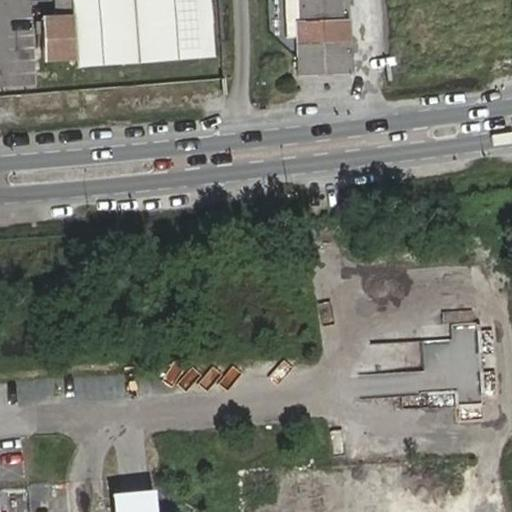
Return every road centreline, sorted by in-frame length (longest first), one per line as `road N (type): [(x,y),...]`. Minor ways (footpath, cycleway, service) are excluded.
road 1 (secondary): [(511,107),(249,142),(0,163)]
road 2 (secondary): [(0,195),(511,139)]
road 3 (track): [(243,0),(251,171)]
